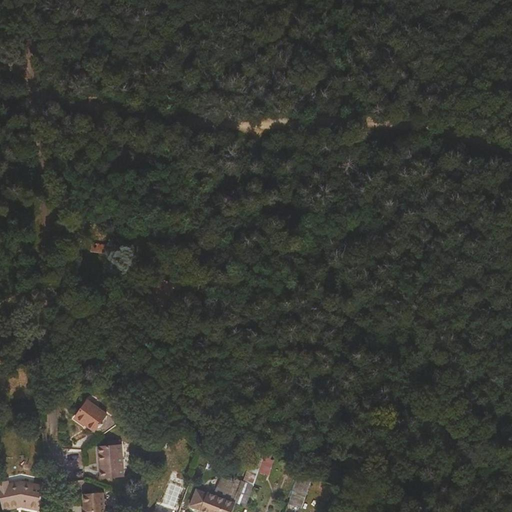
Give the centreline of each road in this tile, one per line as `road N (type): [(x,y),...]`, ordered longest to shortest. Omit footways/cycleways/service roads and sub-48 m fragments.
road 1 (track): [(511,413),(436,384),(318,278),(273,204),(258,126)]
road 2 (track): [(48,106),(48,403)]
road 3 (track): [(0,50),(48,106),(184,127),(258,126)]
road 4 (track): [(258,126),(378,120),(511,154)]
